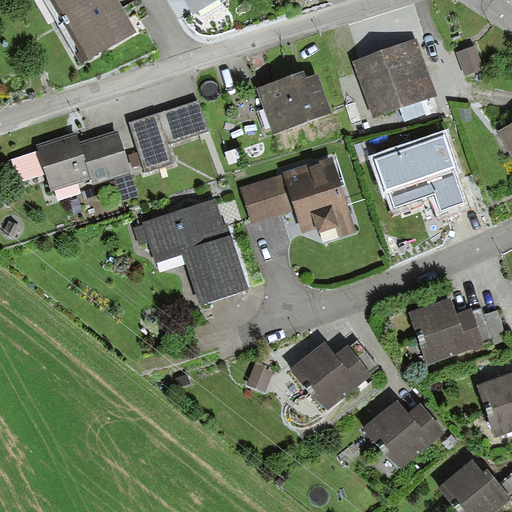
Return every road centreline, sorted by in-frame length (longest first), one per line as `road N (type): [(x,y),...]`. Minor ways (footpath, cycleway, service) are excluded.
road 1 (residential): [(383,0),(0,123)]
road 2 (residential): [(511,233),(236,346)]
